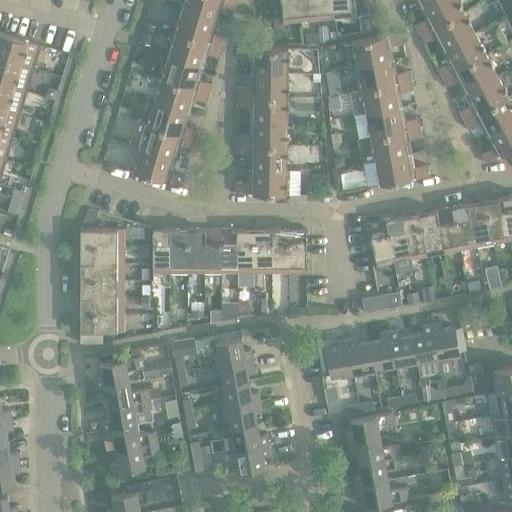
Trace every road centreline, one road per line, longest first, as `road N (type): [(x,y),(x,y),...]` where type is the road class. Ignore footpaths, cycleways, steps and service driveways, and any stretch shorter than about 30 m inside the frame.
road 1 (residential): [(511,178),(336,214),(187,209),(60,169)]
road 2 (residential): [(303,511),(299,490),(310,467),(282,321)]
road 3 (residential): [(51,351),(49,252),(60,169)]
road 4 (residential): [(54,511),(51,351)]
road 5 (residential): [(60,169),(105,29)]
